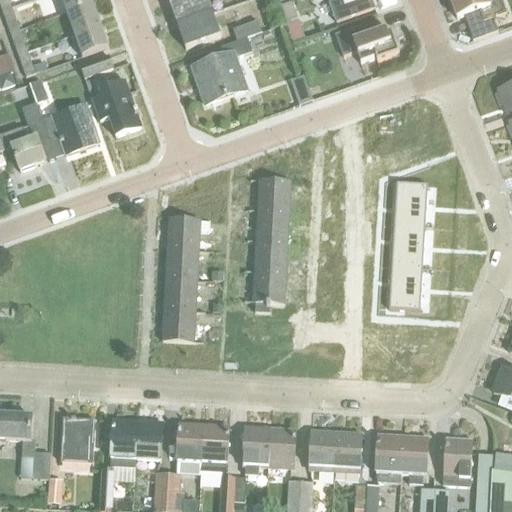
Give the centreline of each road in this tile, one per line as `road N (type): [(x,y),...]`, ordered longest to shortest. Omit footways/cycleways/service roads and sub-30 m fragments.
road 1 (residential): [(446,397),(418,403),(0,382)]
road 2 (residential): [(446,397),(506,248),(447,73)]
road 3 (residential): [(185,165),(447,73)]
road 4 (residential): [(0,236),(185,165)]
road 5 (residential): [(185,165),(128,0)]
